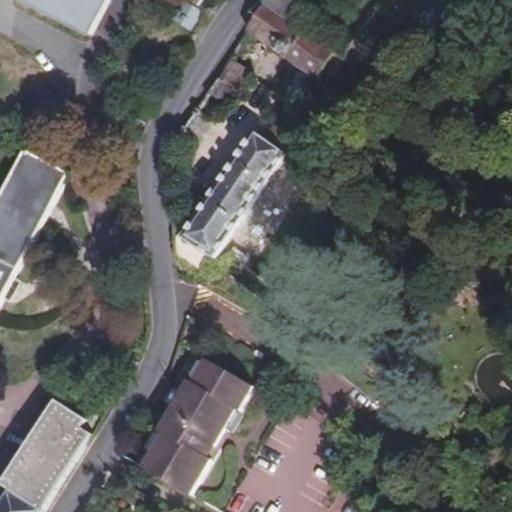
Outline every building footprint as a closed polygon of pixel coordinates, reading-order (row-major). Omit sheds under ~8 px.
[(15,0),(92,38),(110,2),(106,0),(15,0)] [(308,0),(270,0),(265,7),(290,25),(308,0)] [(199,10),(184,1),(175,16),(190,26),(199,10)] [(290,25),(265,7),(247,33),(301,70),(282,99),(298,111),(329,66),(334,57),(290,25)] [(362,60),(371,67),(396,30),(391,26),(379,18),(354,54),(362,60)] [(355,72),(362,60),(354,54),(346,65),(355,72)] [(346,65),(334,57),(329,66),(341,73),(346,65)] [(254,82),(228,64),(217,82),(242,100),(254,82)] [(270,128),(262,140),(285,155),(293,144),(270,128)] [(254,135),(174,252),(176,260),(202,277),(211,264),(285,155),(262,140),(254,135)] [(27,156),(0,209),(0,320),(71,180),(27,156)] [(153,461),(144,476),(192,504),(220,457),(213,452),(221,438),(228,443),(229,441),(226,440),(237,422),(238,421),(240,422),(255,398),(207,368),(205,371),(195,389),(194,392),(190,389),(182,402),(172,419),(159,440),(164,443),(162,445),(153,461)] [(190,385),(195,389),(205,371),(201,368),(190,385)] [(167,415),(172,419),(182,402),(177,399),(167,415)] [(49,511),(96,438),(87,431),(92,423),(62,403),(7,489),(17,495),(6,511),(49,511)] [(226,440),(229,441),(232,444),(242,426),(237,422),(226,440)] [(213,452),(220,457),(228,443),(221,438),(213,452)] [(336,451),(340,444),(333,439),(329,447),(336,451)] [(148,459),(153,461),(162,445),(158,443),(148,459)]
